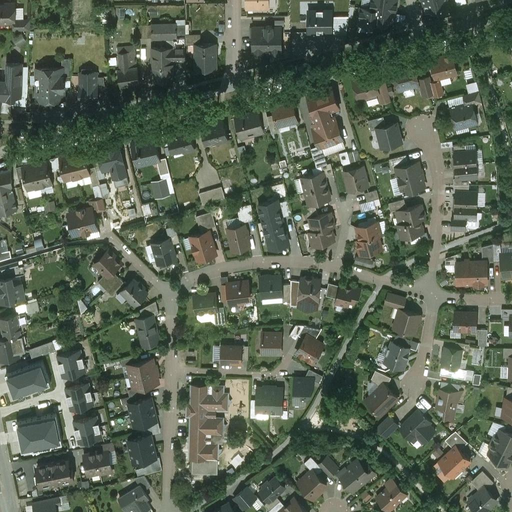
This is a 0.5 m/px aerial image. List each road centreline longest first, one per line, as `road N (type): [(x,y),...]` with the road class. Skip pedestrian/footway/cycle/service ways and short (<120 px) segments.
road 1 (residential): [(239,88),(0,149)]
road 2 (residential): [(418,40),(239,88)]
road 3 (residential): [(336,267),(230,265),(168,295)]
road 4 (residential): [(420,129),(433,148),(438,194),(432,292)]
road 5 (residential): [(169,372),(170,511)]
road 6 (residential): [(169,372),(273,374),(289,359)]
